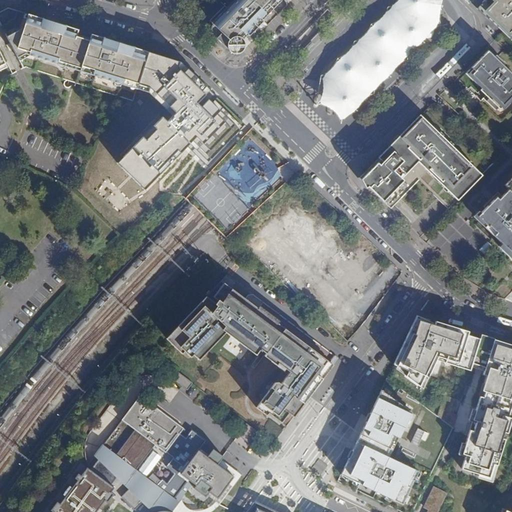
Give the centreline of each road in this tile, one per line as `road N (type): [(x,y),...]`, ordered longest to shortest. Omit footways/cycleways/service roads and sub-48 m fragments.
road 1 (track): [(226,267),(209,244),(179,271),(88,365),(0,485)]
road 2 (residential): [(343,511),(302,488),(293,460),(432,273)]
road 3 (residential): [(432,273),(238,86)]
road 4 (residential): [(324,0),(238,86)]
